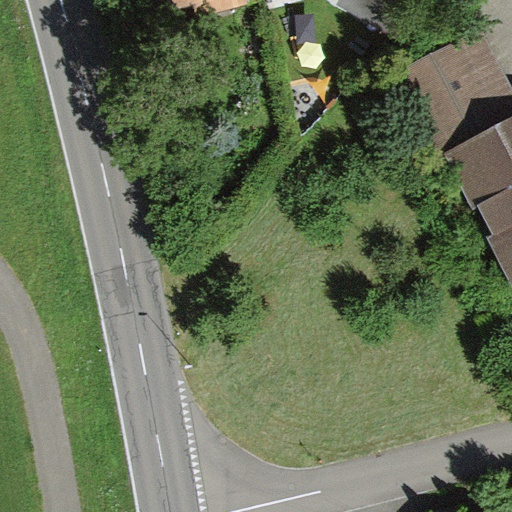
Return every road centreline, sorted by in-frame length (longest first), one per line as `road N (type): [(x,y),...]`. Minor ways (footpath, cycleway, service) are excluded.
road 1 (secondary): [(60,0),(114,215),(172,511)]
road 2 (residential): [(511,443),(233,511)]
road 3 (track): [(0,288),(16,305),(60,511)]
